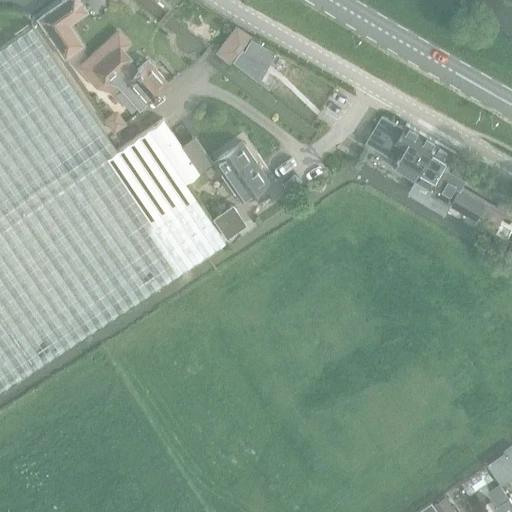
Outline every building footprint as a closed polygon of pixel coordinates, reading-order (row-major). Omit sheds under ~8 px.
[(60,0),(35,17),(63,58),(83,45),(68,24),(87,11),(79,0),(60,0)] [(0,389),(224,241),(185,182),(199,172),(198,171),(180,144),(162,118),(116,149),(31,25),(0,47),(0,389)] [(216,51),(215,52),(230,64),(231,63),(237,56),(252,36),(236,26),(216,51)] [(252,38),(244,52),(269,66),(277,52),(262,44),(254,39),(252,38)] [(125,61),(109,75),(96,56),(78,69),(98,98),(116,85),(137,109),(165,84),(145,61),(134,71),(125,61)] [(116,110),(103,118),(112,133),(126,124),(116,110)] [(381,115),(366,141),(396,158),(391,165),(414,178),(425,159),(427,160),(437,141),(407,124),(405,123),(402,127),(381,115)] [(425,159),(414,178),(434,190),(432,192),(451,202),(476,216),(477,217),(474,222),(494,233),(497,229),(507,234),(511,225),(511,223),(503,219),(506,212),(485,200),(479,197),(460,186),(464,179),(459,176),(460,174),(452,169),(451,171),(446,168),(455,153),(455,152),(437,141),(427,160),(425,159)] [(240,199),(267,181),(241,142),(214,161),(240,199)] [(225,238),(244,225),(231,205),(211,218),(225,238)] [(511,445),(486,464),(497,480),(511,469),(511,445)] [(486,468),(463,483),(470,493),(493,478),(486,468)] [(511,511),(511,501),(499,482),(487,491),(498,506),(496,507),(499,511),(511,511)] [(453,511),(443,496),(433,503),(439,511),(453,511)] [(417,511),(415,511),(439,511),(433,503),(432,503),(431,502),(417,511)]
